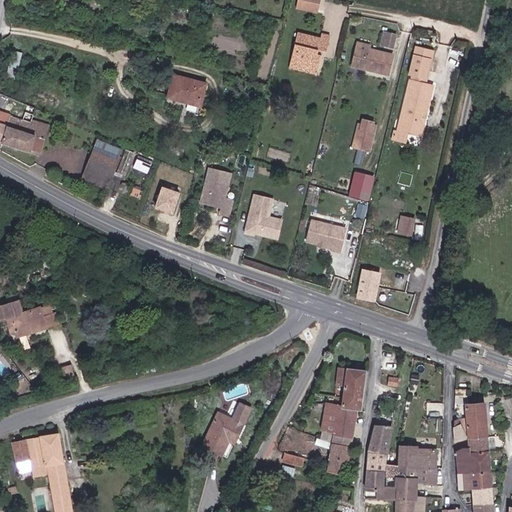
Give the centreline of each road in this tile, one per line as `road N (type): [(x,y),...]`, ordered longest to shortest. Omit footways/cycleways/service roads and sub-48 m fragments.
road 1 (tertiary): [(0,431),(59,407),(246,358),(299,325),(308,307)]
road 2 (unclassified): [(493,0),(438,267),(417,330)]
road 3 (unclassified): [(335,317),(238,511)]
road 4 (secondary): [(314,294),(139,236)]
road 5 (secondary): [(139,236),(308,307)]
road 6 (residential): [(363,511),(384,334)]
road 7 (secondary): [(0,163),(139,236)]
road 8 (residential): [(456,360),(450,449),(467,511)]
